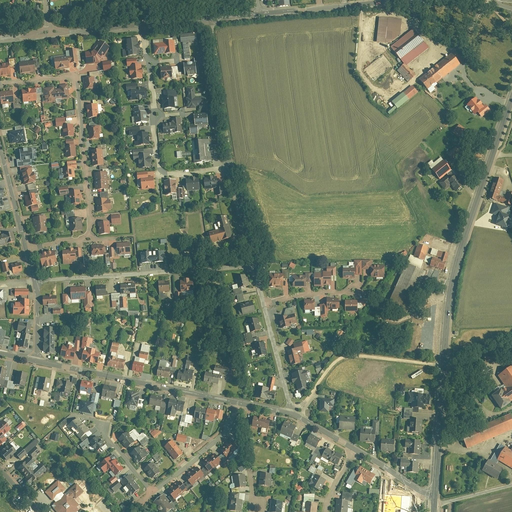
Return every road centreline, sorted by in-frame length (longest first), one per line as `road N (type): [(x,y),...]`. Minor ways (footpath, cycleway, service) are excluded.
road 1 (residential): [(0,86),(79,81),(90,234),(26,249)]
road 2 (tertiary): [(444,367),(453,276),(511,102)]
road 3 (residential): [(37,282),(255,268)]
road 4 (unclassified): [(34,362),(238,404)]
road 5 (residential): [(444,367),(349,355),(291,415)]
road 6 (residential): [(231,169),(211,20)]
road 7 (tertiary): [(434,496),(444,367)]
road 8 (residential): [(238,404),(224,435),(151,494)]
road 9 (residential): [(231,169),(160,170),(156,115)]
